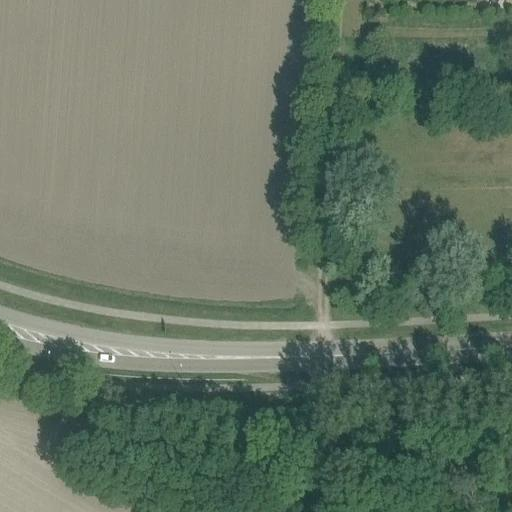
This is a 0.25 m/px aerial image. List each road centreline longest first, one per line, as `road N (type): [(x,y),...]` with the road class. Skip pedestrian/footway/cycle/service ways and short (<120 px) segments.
road 1 (tertiary): [(511,344),(320,356),(141,346),(0,321)]
road 2 (track): [(342,0),(320,356)]
road 3 (track): [(344,511),(326,486),(320,450),(320,356)]
